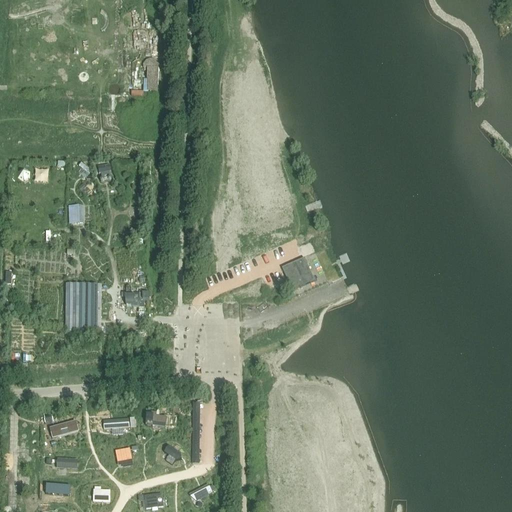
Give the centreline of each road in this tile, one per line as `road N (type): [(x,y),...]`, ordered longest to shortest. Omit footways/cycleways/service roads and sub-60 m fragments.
road 1 (unclassified): [(0,396),(217,382)]
road 2 (residential): [(116,511),(135,489),(206,466),(217,382)]
